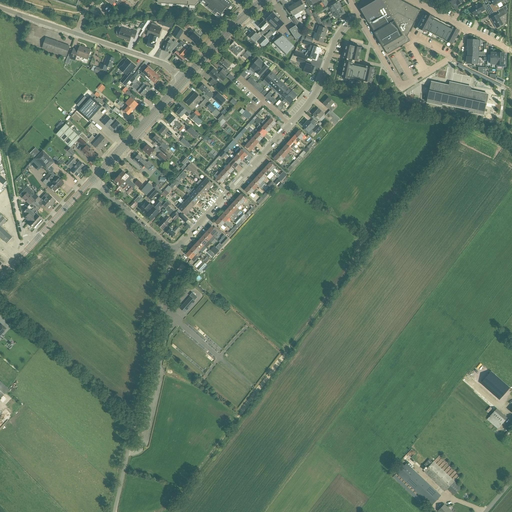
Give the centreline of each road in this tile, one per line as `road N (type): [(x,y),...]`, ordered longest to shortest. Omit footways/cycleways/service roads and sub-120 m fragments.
road 1 (residential): [(174,252),(310,101),(337,34),(357,15)]
road 2 (unclassified): [(114,511),(174,252)]
road 3 (residential): [(357,15),(400,88),(456,53),(466,29)]
road 4 (tertiary): [(92,180),(183,80)]
